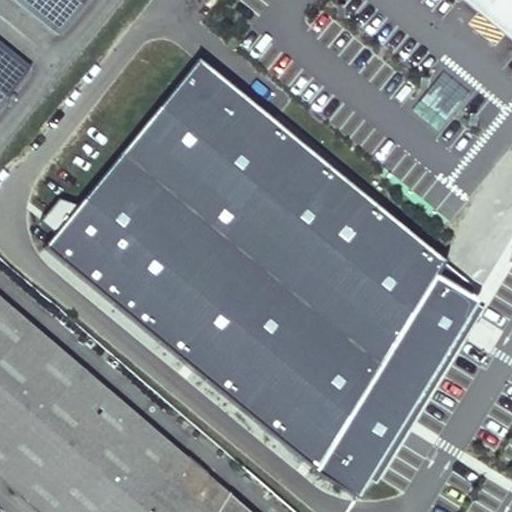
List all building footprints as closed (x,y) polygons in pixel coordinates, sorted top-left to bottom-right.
[(86,0),(8,0),(56,37),(86,0)] [(511,0),(464,0),(511,38),(511,0)] [(0,103),(29,66),(0,43),(0,103)] [(287,450),(308,467),(350,495),(390,427),(511,229),(511,153),(443,263),(379,210),(265,115),(197,59),(43,248),(55,258),(100,295),(153,339),(204,381),(257,424),(287,450)] [(40,218),(53,228),(71,205),(58,194),(40,218)] [(246,511),(0,298),(0,479),(37,511),(246,511)]
